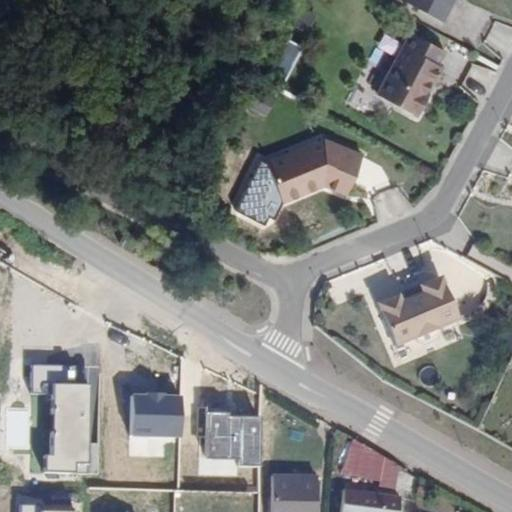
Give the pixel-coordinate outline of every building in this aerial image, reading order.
[(391,0),(391,3),(435,23),(443,5),(439,3),(440,0),(391,0)] [(294,25),(311,31),(318,12),(300,6),(294,25)] [(434,66),(440,52),(404,36),(375,101),(417,120),(427,97),(426,96),(422,95),(427,85),(430,87),(438,69),(434,66)] [(284,85),(304,46),(286,37),(266,76),(284,85)] [(270,114),(275,94),(256,89),(251,109),(270,114)] [(275,203),(305,190),(303,186),(310,183),(316,186),(340,196),(356,157),(318,141),(259,163),(275,203)] [(394,294),(372,304),(390,345),(410,336),(412,341),(419,343),(432,338),(434,331),(432,327),(454,317),(436,276),(414,285),(417,292),(397,301),(394,294)] [(417,292),(414,285),(394,294),(397,301),(417,292)] [(73,364),(33,364),(34,395),(48,395),(50,473),(90,472),(88,384),(74,384),(73,364)] [(367,454),(365,480),(399,484),(401,457),(367,454)] [(266,511),(311,511),(316,476),(270,471),(270,473),(267,508),(266,511)] [(261,507),(267,508),(270,473),(265,473),(261,507)] [(396,511),(398,498),(341,490),(338,511),(396,511)]
